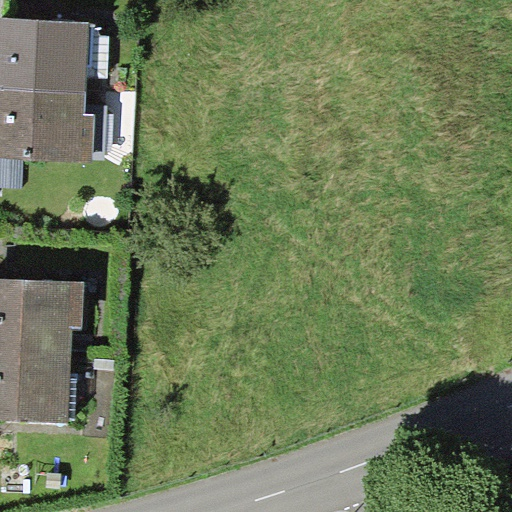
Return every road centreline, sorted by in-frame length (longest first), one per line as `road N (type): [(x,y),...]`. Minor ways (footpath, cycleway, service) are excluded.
road 1 (tertiary): [(214,511),(381,461)]
road 2 (tertiary): [(381,461),(511,411)]
